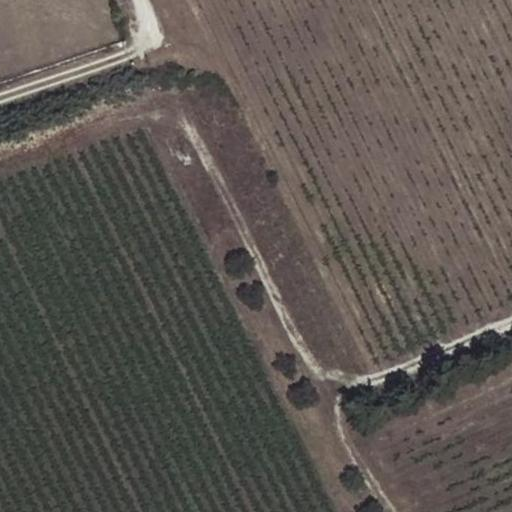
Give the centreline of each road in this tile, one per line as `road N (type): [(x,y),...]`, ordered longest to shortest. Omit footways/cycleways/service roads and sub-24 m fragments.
road 1 (track): [(511,321),(383,378),(348,381),(318,370),(297,347),(195,133),(170,115),(143,110),(0,163)]
road 2 (track): [(348,381),(339,419),(349,452),(391,511)]
